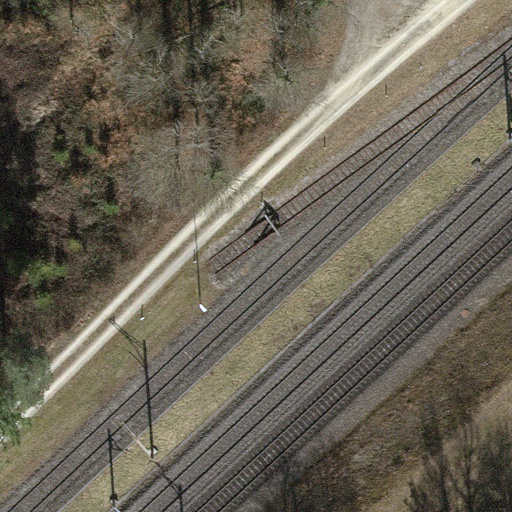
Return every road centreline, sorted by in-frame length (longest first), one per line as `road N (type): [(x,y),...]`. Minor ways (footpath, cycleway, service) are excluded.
road 1 (track): [(0,415),(447,0)]
road 2 (track): [(511,394),(387,511)]
